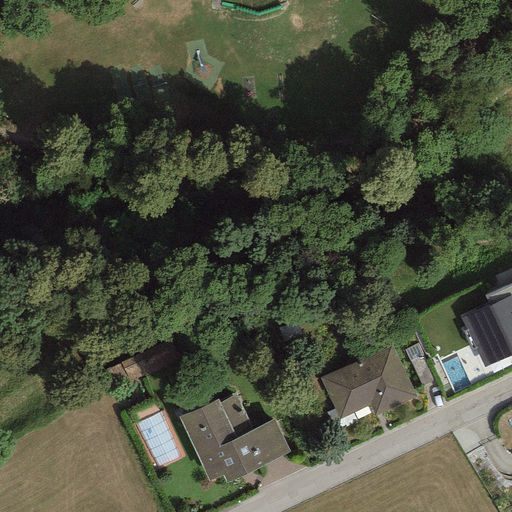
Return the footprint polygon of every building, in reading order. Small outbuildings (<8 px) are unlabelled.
[(487,303),(460,316),(484,368),(511,354),(511,282),(484,296),(487,303)] [(171,337),(111,367),(118,384),(130,379),(132,382),(160,370),(179,358),(171,337)] [(392,346),(319,379),(338,420),(369,406),(374,416),(416,397),(392,346)] [(217,400),(178,417),(208,482),(222,475),(226,484),(289,452),(274,419),(252,431),(236,396),(219,404),(217,400)] [(134,408),(157,464),(181,454),(158,398),(134,408)]
